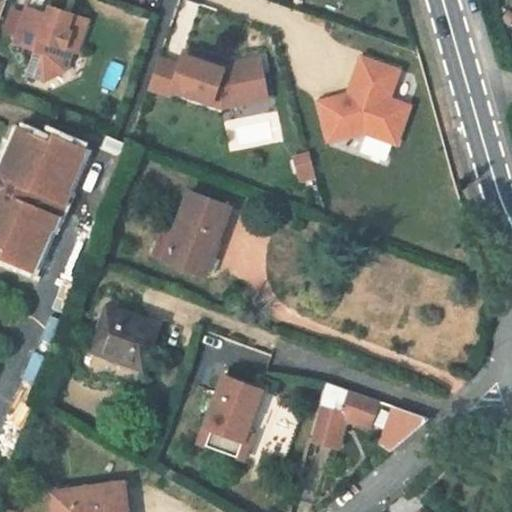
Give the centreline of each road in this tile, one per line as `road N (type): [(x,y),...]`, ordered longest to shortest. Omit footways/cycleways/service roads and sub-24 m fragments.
road 1 (residential): [(100,175),(0,409)]
road 2 (secondary): [(448,0),(511,211)]
road 3 (unclassified): [(456,432),(355,511)]
